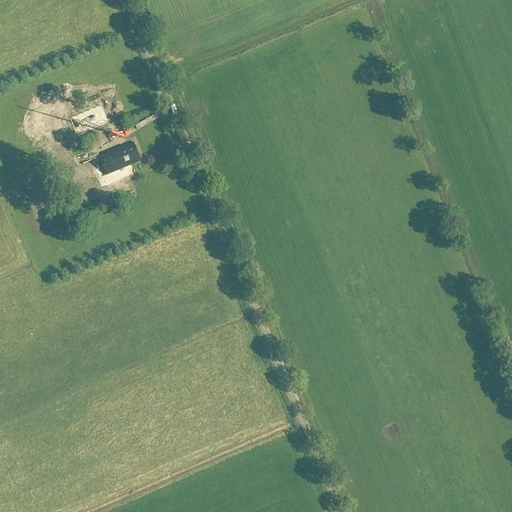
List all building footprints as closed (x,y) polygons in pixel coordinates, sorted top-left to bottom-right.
[(107,122),(99,106),(69,119),(75,134),(87,128),(88,130),(107,122)] [(81,140),(87,153),(103,147),(102,144),(105,144),(101,135),(98,135),(97,133),(81,140)] [(67,140),(56,144),(59,151),(70,146),(67,140)] [(132,141),(98,156),(107,176),(141,162),(132,141)] [(64,163),(67,170),(78,165),(75,159),(64,163)]
